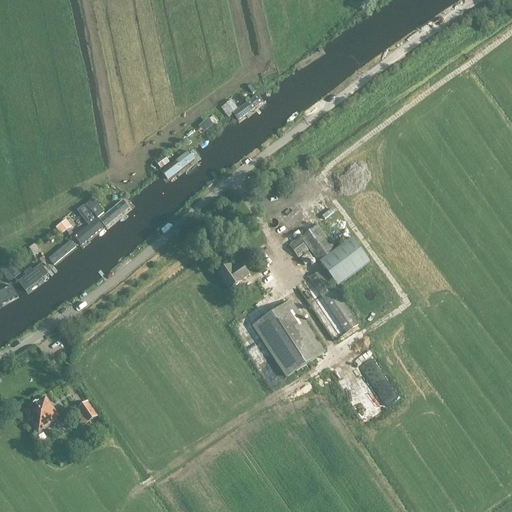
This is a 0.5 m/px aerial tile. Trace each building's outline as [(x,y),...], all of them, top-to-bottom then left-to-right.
[(257,92),(252,85),(248,88),(253,95),(257,92)] [(263,103),(258,96),(233,114),(238,122),(263,103)] [(168,182),(195,161),(188,152),(162,173),(168,182)] [(169,163),(164,156),(158,161),(163,168),(169,163)] [(159,187),(155,182),(133,198),(136,203),(159,187)] [(94,198),(87,203),(93,211),(95,209),(100,216),(105,212),(102,204),(94,198)] [(130,209),(124,201),(100,221),(106,229),(130,209)] [(77,212),(88,227),(96,221),(84,206),(77,212)] [(267,223),(275,217),(268,208),(261,214),(267,223)] [(104,229),(97,220),(76,238),(83,246),(104,229)] [(66,221),(56,229),(61,236),(67,231),(71,228),(66,221)] [(319,265),(321,264),(336,252),(318,227),(302,240),(319,265)] [(299,259),(309,252),(299,239),(290,246),(299,259)] [(354,240),(336,252),(321,264),(337,287),(370,263),(354,240)] [(77,249),(71,242),(49,260),(55,267),(77,249)] [(41,253),(36,245),(32,247),(37,255),(41,253)] [(10,283),(20,276),(10,263),(0,270),(10,283)] [(249,277),(241,265),(234,270),(231,266),(218,274),(230,291),(242,283),(242,282),(249,277)] [(49,275),(42,266),(19,283),(26,292),(49,275)] [(347,335),(359,327),(322,273),(310,281),(347,335)] [(12,286),(0,293),(0,305),(11,300),(18,296),(12,286)] [(289,379),(325,356),(290,304),(255,327),(289,379)] [(262,364),(271,358),(264,348),(256,354),(262,364)] [(278,370),(269,374),(273,384),(282,380),(278,370)] [(39,434),(54,424),(53,422),(60,418),(46,398),(24,412),(39,434)] [(88,424),(98,418),(88,403),(78,410),(88,424)]
